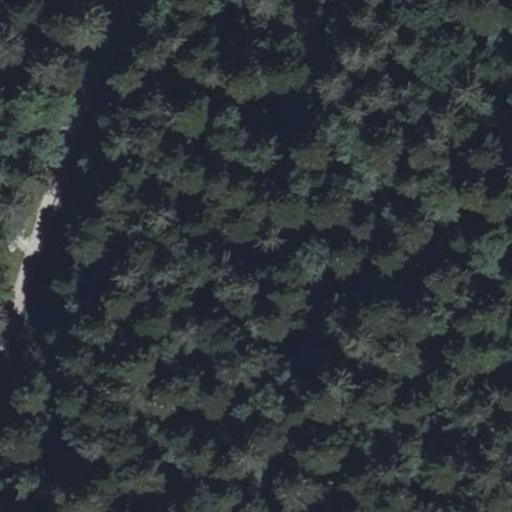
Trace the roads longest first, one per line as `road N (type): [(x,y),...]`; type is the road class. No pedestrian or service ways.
road 1 (track): [(139,0),(70,96),(0,323)]
road 2 (track): [(278,511),(432,354),(511,298)]
